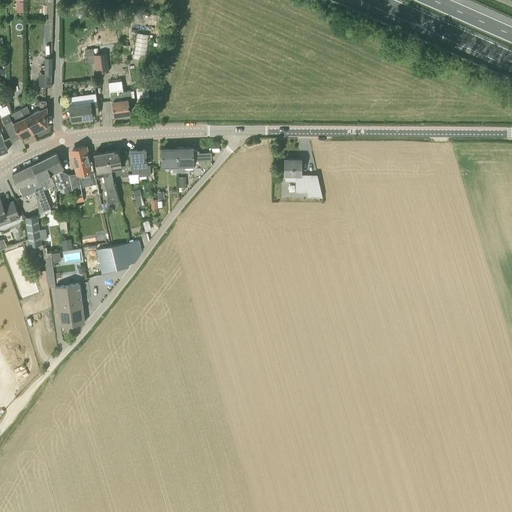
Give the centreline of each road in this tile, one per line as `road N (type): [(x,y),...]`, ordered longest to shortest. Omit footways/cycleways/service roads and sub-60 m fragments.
road 1 (tertiary): [(511,133),(247,130)]
road 2 (unclassified): [(84,330),(247,130)]
road 3 (tertiary): [(247,130),(60,140)]
road 4 (motorway): [(372,0),(511,61)]
road 5 (residential): [(60,140),(57,0)]
road 6 (track): [(0,429),(84,330)]
